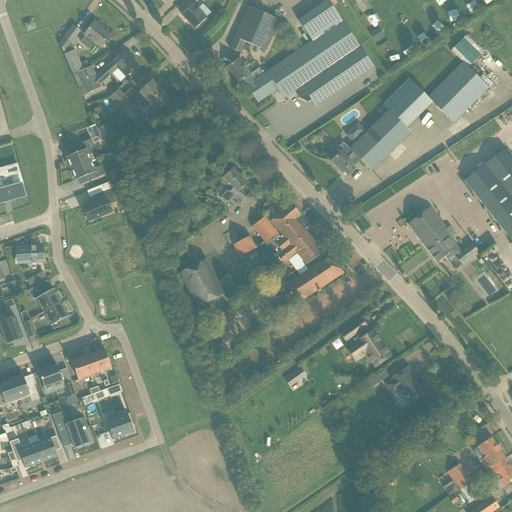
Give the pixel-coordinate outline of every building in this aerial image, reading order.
[(327,0),(297,21),(312,42),(342,21),(327,0)] [(194,3),(188,8),(181,15),(195,30),(206,19),(197,9),(198,7),(194,3)] [(247,6),(228,48),(236,51),(238,46),(243,48),(245,42),(265,51),(279,21),(247,6)] [(456,6),(448,7),(449,20),(457,19),(456,6)] [(367,27),(380,20),(374,11),(362,19),(367,27)] [(435,19),(431,27),(440,31),(444,24),(435,19)] [(84,35),(85,36),(80,43),(90,50),(95,43),(100,47),(109,36),(98,28),(100,26),(94,21),(84,35)] [(247,85),(246,86),(258,103),(278,89),(284,98),(294,92),(302,86),(359,46),(342,22),(312,42),(264,74),(253,81),(247,85)] [(73,26),(59,45),(63,53),(71,43),(73,39),(79,31),(73,26)] [(374,41),(384,36),(380,27),(370,32),(374,41)] [(457,44),(459,45),(470,55),(470,56),(474,60),(483,51),(465,35),(457,44)] [(359,47),(301,86),(311,100),(316,107),(374,68),(359,47)] [(74,50),(64,55),(73,76),(84,71),(80,64),(74,50)] [(91,67),(73,76),(82,96),(83,96),(100,88),(99,85),(117,68),(126,77),(136,67),(131,61),(132,60),(124,51),(112,62),(95,77),(91,67)] [(239,59),(224,69),(235,85),(243,80),(246,83),(247,85),(253,81),(249,75),(239,59)] [(337,155),(330,162),(341,173),(343,172),(348,177),(356,168),(351,164),(357,158),(371,172),(378,165),(393,150),(388,146),(423,112),(431,104),(453,125),(490,88),(462,61),(444,80),(426,96),(422,92),(409,78),(382,105),(388,111),(349,149),(343,143),(336,149),(339,153),(337,155)] [(152,81),(144,88),(134,97),(138,101),(143,97),(149,103),(161,92),(152,81)] [(119,90),(110,99),(114,103),(125,115),(134,107),(119,90)] [(161,92),(149,103),(158,113),(163,118),(178,105),(173,99),(170,102),(161,92)] [(134,107),(125,115),(138,128),(144,126),(149,122),(134,107)] [(357,122),(345,134),(353,143),(365,131),(357,122)] [(97,129),(102,139),(112,135),(107,124),(97,129)] [(99,136),(94,125),(88,128),(93,138),(99,136)] [(65,161),(68,168),(69,167),(70,169),(91,161),(88,154),(95,149),(91,140),(75,146),(78,153),(65,158),(67,161),(65,161)] [(466,177),(461,181),(465,186),(467,185),(511,242),(511,159),(504,149),(467,178),(466,177)] [(91,161),(70,169),(71,172),(69,172),(72,179),(74,178),(75,181),(87,176),(89,181),(105,175),(102,167),(93,168),(91,161)] [(117,168),(112,170),(116,179),(121,177),(117,168)] [(232,169),(225,176),(223,178),(234,188),(229,193),(227,191),(221,197),(233,210),(244,198),(238,192),(246,184),(232,169)] [(20,178),(0,183),(0,206),(25,200),(22,189),(23,188),(20,178)] [(106,197),(82,206),(88,221),(111,212),(106,197)] [(283,211),(270,222),(280,233),(294,220),(300,215),(290,205),(283,211)] [(430,208),(408,225),(437,263),(445,257),(447,260),(453,255),(462,266),(473,257),(468,249),(463,253),(462,251),(459,253),(448,240),(455,234),(449,227),(447,230),(430,208)] [(150,214),(155,224),(165,219),(161,209),(150,214)] [(249,237),(233,245),(240,257),(249,275),(264,267),(262,262),(274,256),(271,251),(268,244),(278,236),(264,217),(252,227),(264,242),(255,248),(249,237)] [(278,236),(268,244),(271,251),(277,248),(276,248),(278,247),(282,251),(282,252),(283,253),(279,256),(281,259),(284,263),(288,260),(300,276),(286,285),(291,292),(285,296),(292,307),(298,303),(316,292),(317,293),(321,290),(320,289),(335,279),(343,274),(329,257),(320,263),(309,271),(305,266),(306,265),(315,258),(323,252),(294,220),(280,233),(284,238),(281,240),(278,236)] [(42,246),(16,248),(16,256),(22,256),(22,263),(43,262),(42,246)] [(198,309),(224,295),(206,259),(179,273),(198,309)] [(447,261),(442,265),(448,275),(454,271),(447,261)] [(42,272),(32,278),(35,283),(45,277),(42,272)] [(14,281),(8,284),(12,295),(18,293),(14,281)] [(46,293),(41,284),(27,292),(31,299),(36,300),(43,313),(61,303),(59,301),(61,300),(57,293),(56,294),(53,289),(46,293)] [(239,289),(231,296),(237,303),(245,296),(239,289)] [(61,303),(43,313),(53,330),(60,327),(58,322),(68,316),(66,312),(67,311),(64,304),(62,305),(61,303)] [(200,334),(205,341),(231,321),(226,315),(200,334)] [(15,318),(0,323),(0,327),(6,345),(22,339),(15,318)] [(361,319),(340,335),(346,343),(348,341),(351,345),(349,347),(358,360),(365,355),(374,368),(390,357),(372,331),(369,333),(365,328),(367,327),(361,319)] [(31,321),(23,323),(29,339),(36,336),(31,321)] [(104,350),(93,354),(100,372),(111,368),(104,350)] [(93,354),(82,358),(89,376),(100,372),(93,354)] [(82,358),(71,362),(78,380),(89,376),(82,358)] [(57,366),(38,372),(43,387),(62,381),(64,386),(71,383),(68,373),(66,369),(67,373),(60,375),(57,366)] [(300,367),(292,373),(298,382),(306,376),(300,367)] [(415,379),(407,367),(390,379),(391,381),(385,385),(392,395),(399,390),(409,403),(423,393),(414,380),(415,379)] [(367,383),(371,389),(388,377),(384,371),(367,383)] [(22,376),(11,380),(18,401),(29,397),(31,403),(39,400),(34,386),(27,388),(22,376)] [(0,407),(18,401),(11,380),(0,384),(0,407)] [(71,383),(64,386),(68,398),(76,395),(71,383)] [(106,389),(108,396),(115,394),(113,387),(106,389)] [(61,412),(51,416),(63,448),(72,444),(72,446),(76,445),(77,448),(90,443),(85,430),(88,429),(84,418),(73,422),(71,416),(63,419),(61,412)] [(127,414),(117,418),(123,436),(134,433),(127,414)] [(117,418),(106,422),(113,440),(123,436),(117,418)] [(39,443),(46,461),(57,457),(55,451),(61,449),(56,436),(39,442),(39,443)] [(490,438),(482,444),(477,447),(484,458),(479,461),(486,471),(504,459),(490,438)] [(25,469),(36,465),(28,444),(20,447),(18,439),(9,443),(16,463),(22,461),(25,469)] [(36,465),(46,461),(39,443),(39,442),(39,440),(38,440),(28,444),(36,465)] [(511,469),(504,459),(486,471),(499,490),(511,481),(511,469)] [(447,473),(459,490),(471,481),(459,464),(447,473)] [(471,481),(459,490),(469,504),(481,496),(471,481)] [(491,498),(470,511),(491,511),(498,508),(491,498)]
